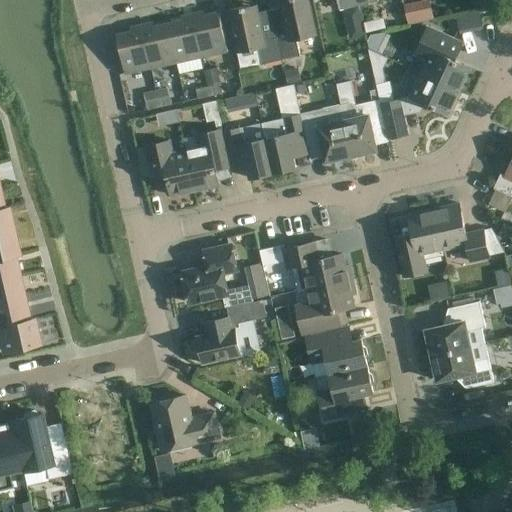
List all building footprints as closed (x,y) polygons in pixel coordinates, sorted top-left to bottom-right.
[(270,10),(281,59),(299,55),(296,38),(314,33),(306,0),(286,0),(282,1),(283,7),(270,10)] [(337,0),(339,9),(359,5),(357,0),(337,0)] [(431,0),(417,0),(405,3),(410,23),(436,17),(431,0)] [(258,46),(262,64),(281,59),(270,10),(257,13),(255,7),(244,9),(244,8),(231,11),(239,50),(258,46)] [(347,37),(363,37),(365,14),(348,13),(347,37)] [(219,14),(193,20),(202,59),(228,53),(219,14)] [(168,25),(177,64),(202,59),(193,20),(168,25)] [(168,25),(143,31),(152,70),(177,64),(168,25)] [(421,74),(459,91),(469,68),(454,61),(462,44),(428,28),(415,55),(427,61),(421,74)] [(143,31),(117,37),(126,76),(152,70),(143,31)] [(219,68),(207,70),(210,86),(198,88),(199,96),(223,92),(219,68)] [(424,104),(447,115),(459,91),(421,74),(410,98),(405,99),(409,114),(420,112),(424,104)] [(284,115),(303,110),(296,82),(277,87),(284,115)] [(232,122),(262,114),(256,90),(226,99),(232,122)] [(147,100),(149,109),(160,107),(158,98),(147,100)] [(384,104),(390,128),(392,139),(409,135),(401,100),(384,104)] [(216,101),(205,105),(210,121),(222,117),(216,101)] [(351,102),(343,104),(355,156),(377,151),(382,150),(378,130),(390,128),(384,104),(381,105),(380,101),(356,106),(351,102)] [(343,104),(304,113),(311,145),(322,143),(326,162),(355,156),(343,104)] [(311,145),(304,113),(265,121),(277,173),(297,169),(293,149),(311,145)] [(226,130),(227,132),(236,172),(248,169),(250,179),(277,173),(265,121),(226,130)] [(191,154),(200,191),(220,186),(214,164),(230,160),(232,172),(236,172),(227,132),(223,133),(223,130),(197,136),(200,149),(191,151),(191,154)] [(167,174),(172,197),(200,191),(191,154),(191,151),(173,155),(171,142),(145,148),(152,178),(167,174)] [(494,189),(509,196),(511,189),(511,159),(504,176),(501,174),(494,189)] [(467,245),(471,262),(490,258),(484,230),(466,234),(459,204),(434,210),(443,251),(467,245)] [(0,230),(12,227),(7,207),(3,208),(2,206),(0,206),(0,230)] [(416,246),(398,250),(404,277),(423,273),(428,272),(424,255),(443,251),(434,210),(409,215),(413,233),(416,246)] [(0,230),(0,254),(17,250),(12,227),(0,230)] [(316,243),(285,250),(288,267),(293,266),(299,292),(310,290),(353,280),(350,266),(346,267),(343,255),(320,260),(316,243)] [(184,273),(191,304),(229,295),(225,274),(238,271),(233,246),(205,252),(209,267),(184,273)] [(0,278),(18,274),(14,254),(18,253),(17,250),(0,254),(0,278)] [(0,278),(0,301),(23,297),(18,274),(0,278)] [(297,307),(304,336),(307,335),(333,329),(329,313),(355,307),(352,295),(356,294),(353,280),(310,290),(313,303),(297,307)] [(497,306),(511,304),(511,284),(495,286),(497,306)] [(0,301),(0,325),(28,319),(23,297),(0,301)] [(427,330),(433,355),(471,347),(486,343),(482,328),(486,327),(480,302),(449,309),(452,324),(427,330)] [(28,319),(0,325),(0,350),(38,342),(33,318),(28,319)] [(198,337),(204,365),(242,356),(236,329),(233,330),(230,318),(206,323),(208,335),(198,337)] [(331,375),(368,366),(362,340),(353,342),(349,326),(333,329),(307,335),(314,364),(328,361),(331,375)] [(464,375),(467,388),(494,382),(489,358),(486,343),(471,347),(433,355),(438,381),(464,375)] [(374,393),(368,366),(331,375),(317,378),(326,421),(368,411),(365,395),(374,393)] [(482,397),(481,391),(469,393),(470,400),(482,397)] [(153,405),(164,451),(222,438),(216,414),(194,419),(188,396),(153,405)] [(45,465),(48,479),(72,473),(64,436),(47,440),(41,413),(38,413),(34,410),(25,412),(23,417),(11,420),(23,470),(45,465)] [(0,489),(13,487),(9,471),(22,468),(23,470),(11,420),(11,422),(0,424),(0,489)] [(157,456),(162,476),(175,473),(170,452),(157,456)]
